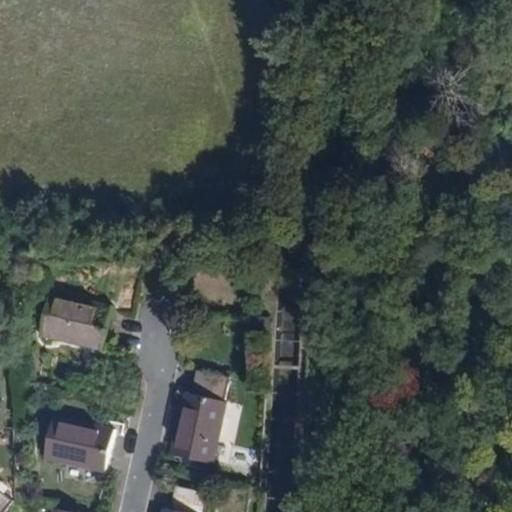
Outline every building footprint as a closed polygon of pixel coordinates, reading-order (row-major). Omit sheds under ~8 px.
[(253,297),(227,295),(226,313),(252,314),(253,297)] [(107,310),(52,298),(43,341),(97,353),(107,310)] [(194,368),(189,394),(224,402),(230,376),(194,368)] [(189,394),(185,393),(170,455),(215,465),(230,404),(224,402),(189,394)] [(115,430),(53,416),(43,458),(105,472),(115,430)] [(166,508),(181,511),(200,511),(204,494),(171,486),(166,508)] [(0,493),(0,511),(3,511),(12,501),(0,493)]
